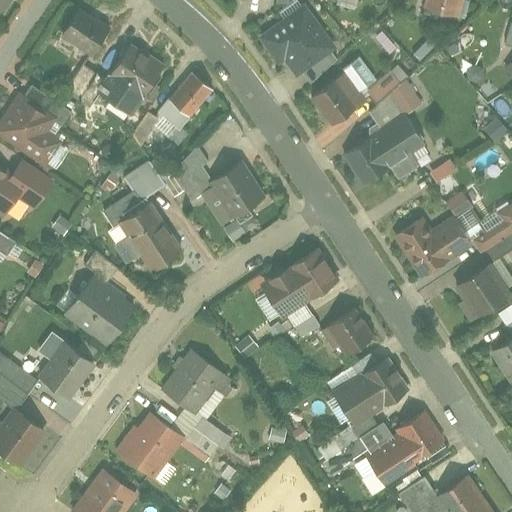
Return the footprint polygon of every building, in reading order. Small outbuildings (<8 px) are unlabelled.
[(0,0),(0,12),(1,13),(10,0),(0,0)] [(282,54),(297,75),(342,43),(310,0),(260,37),(276,59),(282,54)] [(464,0),(425,0),(424,7),(459,18),(464,0)] [(111,30),(82,10),(64,37),(93,56),(111,30)] [(98,92),(132,115),(167,62),(133,40),(98,92)] [(215,89),(193,69),(169,96),(191,116),(215,89)] [(311,97),(331,125),(365,100),(345,72),(311,97)] [(19,94),(0,122),(0,137),(46,168),(63,143),(42,129),(50,115),(19,94)] [(434,158),(405,113),(343,152),(365,186),(405,160),(413,171),(434,158)] [(449,158),(432,172),(439,181),(456,168),(449,158)] [(201,195),(220,224),(264,195),(241,160),(210,180),(214,186),(201,195)] [(0,214),(5,218),(25,187),(0,170),(0,214)] [(120,222),(151,272),(185,251),(154,201),(120,222)] [(422,216),(393,235),(422,279),(474,246),(454,215),(431,230),(422,216)] [(308,250),(260,286),(286,322),(335,286),(308,250)] [(511,294),(490,261),(458,282),(467,295),(459,300),(472,320),(511,294)] [(65,315),(107,345),(135,305),(93,275),(65,315)] [(357,307),(325,329),(344,357),(376,335),(357,307)] [(511,334),(489,349),(511,384),(511,334)] [(252,338),(239,347),(245,356),(259,347),(252,338)] [(95,361),(64,340),(38,377),(68,398),(95,361)] [(189,348),(161,386),(197,412),(225,374),(189,348)] [(388,355),(331,392),(354,428),(412,391),(388,355)] [(15,406),(0,426),(0,451),(24,468),(50,431),(15,406)] [(398,431),(367,452),(391,488),(430,462),(426,456),(446,443),(423,409),(396,428),(398,431)] [(132,428),(115,451),(155,479),(185,437),(150,411),(136,431),(132,428)] [(350,424),(317,450),(336,473),(369,448),(350,424)] [(376,468),(363,475),(372,494),(386,487),(376,468)] [(101,469),(72,509),(76,511),(127,511),(139,496),(101,469)] [(490,511),(469,478),(437,499),(444,511),(490,511)]
